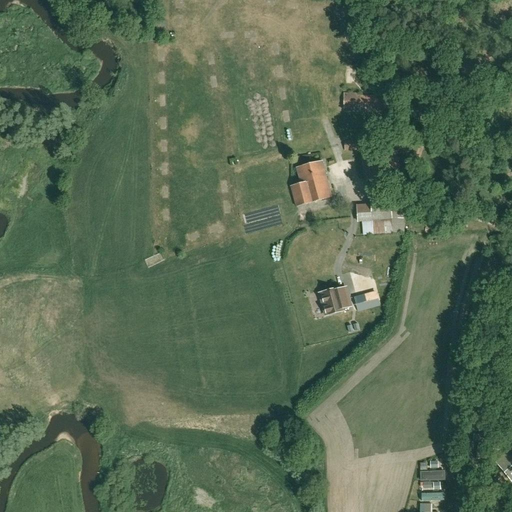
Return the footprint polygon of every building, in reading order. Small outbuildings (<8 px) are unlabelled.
[(344,95),(343,109),(353,109),(353,105),(368,106),(368,109),(382,110),(382,107),(389,107),(389,98),(358,98),(358,95),(344,95)] [(356,150),(356,141),(344,142),(345,151),(356,150)] [(380,154),(362,157),(367,181),(399,175),(395,154),(401,153),(400,145),(379,148),(380,154)] [(332,197),(322,162),(297,168),(301,184),(291,187),(296,207),(332,197)] [(364,235),(406,233),(404,205),(395,205),(395,199),(358,201),(359,223),(363,222),(364,235)] [(247,234),(283,224),(277,204),(241,214),(247,234)] [(346,286),(322,293),(322,295),(321,297),(326,316),(344,311),(343,309),(351,306),(346,286)] [(508,336),(511,329),(488,321),(486,328),(508,336)] [(477,380),(475,387),(484,389),(485,381),(477,380)] [(467,424),(466,430),(479,432),(479,430),(480,427),(480,426),(467,424)] [(511,449),(495,463),(511,483),(511,482),(511,449)]
